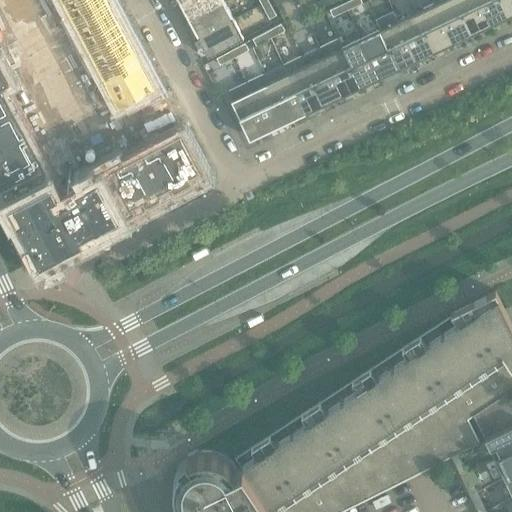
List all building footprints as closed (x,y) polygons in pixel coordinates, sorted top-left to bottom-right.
[(62,0),(67,9),(84,0),(62,0)] [(109,0),(84,0),(67,9),(74,22),(70,24),(70,25),(111,4),(109,0)] [(189,21),(224,2),(223,0),(184,0),(179,3),(189,21)] [(363,3),(360,0),(351,0),(344,3),(348,10),(363,3)] [(472,33),(456,0),(443,0),(435,4),(454,42),(472,33)] [(491,24),(479,0),(456,0),(472,33),(491,24)] [(479,0),(491,24),(509,15),(501,0),(479,0)] [(511,14),(511,0),(501,0),(509,15),(511,14)] [(276,16),(269,1),(262,5),(269,19),(276,16)] [(198,39),(234,20),(224,2),(189,21),(198,39)] [(348,10),(344,3),(330,10),(333,17),(348,10)] [(111,4),(70,25),(78,39),(119,17),(111,4)] [(454,42),(435,4),(417,13),(435,51),(454,42)] [(47,10),(37,15),(41,23),(51,18),(47,10)] [(435,51),(417,13),(398,21),(416,60),(435,51)] [(119,17),(78,39),(82,37),(89,49),(84,52),(85,53),(126,31),(119,17)] [(51,18),(41,23),(45,31),(56,26),(51,18)] [(208,58),(244,39),(234,20),(198,39),(208,58)] [(416,60),(398,21),(380,30),(398,68),(416,60)] [(271,39),(285,31),(281,24),(267,32),(271,39)] [(336,27),(318,35),(322,45),(340,37),(336,27)] [(398,68),(380,30),(361,39),(379,77),(398,68)] [(126,31),(85,53),(92,67),(133,45),(126,31)] [(256,46),(271,39),(267,32),(252,39),(256,46)] [(61,38),(52,43),(56,51),(65,46),(61,38)] [(324,57),(342,95),(361,86),(342,48),(338,38),(319,47),(324,57)] [(379,77),(361,39),(342,48),(361,86),(379,77)] [(234,58),(249,50),(245,43),(231,51),(234,58)] [(133,45),(92,67),(93,67),(97,65),(104,78),(141,59),(133,45)] [(65,46),(56,51),(60,58),(69,53),(65,46)] [(301,56),(323,104),(342,95),(324,57),(319,47),(301,56)] [(220,65),(234,58),(231,51),(216,58),(220,65)] [(287,74),(305,113),(323,104),(301,56),(282,64),(287,74)] [(141,59),(104,78),(111,92),(148,72),(141,59)] [(0,184),(40,260),(84,236),(82,232),(116,214),(118,218),(141,205),(147,202),(169,191),(175,188),(196,176),(199,175),(204,172),(181,129),(80,183),(65,191),(7,81),(9,80),(0,62),(0,184)] [(76,66),(66,71),(70,78),(80,73),(76,66)] [(148,72),(111,92),(119,107),(156,87),(155,86),(148,72)] [(80,73),(70,78),(74,86),(84,81),(80,73)] [(305,113),(287,74),(268,83),(286,121),(305,113)] [(286,121),(268,83),(250,92),(268,130),(286,121)] [(268,130),(250,92),(231,101),(249,139),(268,130)] [(91,93),(81,99),(85,106),(95,101),(91,93)] [(95,101),(85,106),(89,113),(99,108),(95,101)] [(479,444),(466,419),(473,415),(510,392),(511,390),(511,323),(495,290),(451,312),(452,315),(235,458),(241,467),(235,470),(232,465),(229,461),(224,458),(220,455),(215,453),(209,452),(204,452),(199,453),(194,454),(189,457),(188,455),(186,456),(193,466),(190,467),(188,470),(180,464),(178,467),(177,469),(176,472),(175,475),(174,478),(173,481),(173,484),(173,487),(174,490),(174,494),(175,496),(176,498),(184,494),(186,497),(193,511),(342,511),(452,458),(458,455),(479,444)] [(511,449),(511,395),(510,392),(473,415),(495,459),(511,449)] [(511,474),(511,449),(495,459),(505,478),(511,474)] [(464,467),(458,455),(452,458),(458,470),(464,467)] [(477,492),(470,478),(463,481),(470,495),(477,492)] [(483,505),(477,492),(470,495),(477,509),(483,505)]
